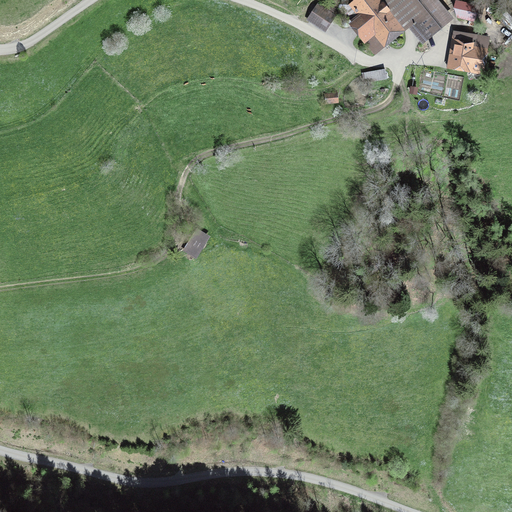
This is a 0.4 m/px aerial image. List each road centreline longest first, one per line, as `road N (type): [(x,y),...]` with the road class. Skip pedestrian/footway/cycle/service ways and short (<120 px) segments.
road 1 (track): [(395,55),(397,80),(379,107),(199,156),(177,191),(174,244),(162,257),(122,274),(0,289)]
road 2 (unclassified): [(0,449),(151,483),(248,471),(311,478),(414,511)]
road 3 (unclassified): [(244,0),(366,60),(437,42),(448,27)]
